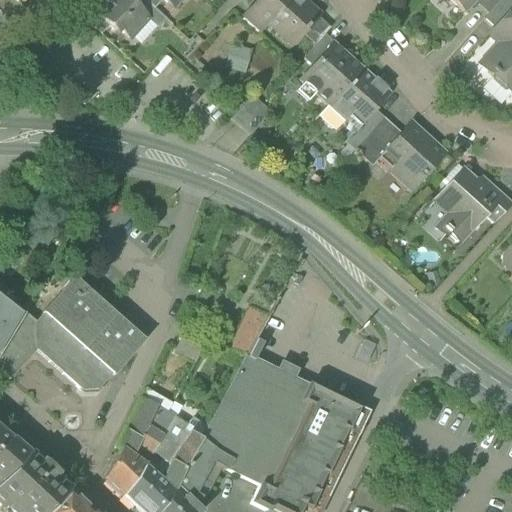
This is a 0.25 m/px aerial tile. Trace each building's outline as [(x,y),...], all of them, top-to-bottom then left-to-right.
[(116,30),(128,40),(130,38),(146,20),(123,0),(110,0),(105,5),(101,2),(91,13),(107,28),(113,33),(116,30)] [(155,28),(156,29),(164,20),(153,10),(141,0),(123,0),(146,20),(155,28)] [(141,0),(153,10),(161,1),(159,0),(141,0)] [(258,0),(249,10),(286,43),(297,31),(300,34),(316,17),(317,16),(316,15),(315,15),(302,4),(303,3),(299,0),(258,0)] [(446,0),(463,15),(473,3),(476,0),(446,0)] [(476,0),(473,3),(486,16),(500,0),(476,0)] [(511,0),(500,0),(486,16),(483,20),(495,30),(511,10),(511,0)] [(511,10),(495,30),(489,36),(498,45),(480,65),(488,73),(487,74),(491,78),(492,77),(511,93),(511,94),(511,10)] [(83,21),(100,36),(107,28),(91,13),(83,21)] [(300,34),(314,46),(322,36),(329,29),(316,17),(300,34)] [(146,20),(130,38),(139,46),(155,28),(146,20)] [(331,44),(322,36),(314,46),(302,59),(311,67),(331,44)] [(313,95),(326,107),(360,70),(349,60),(349,53),(342,53),(331,44),(311,67),(298,82),(302,85),(313,95)] [(251,51),(231,45),(223,68),(244,75),(251,51)] [(387,94),(360,70),(326,107),(343,122),(344,122),(347,118),(357,127),(373,110),(387,94)] [(492,77),(491,78),(480,91),(498,107),(511,93),(492,77)] [(306,102),(313,95),(302,85),(295,93),(306,102)] [(230,121),(240,129),(260,106),(250,98),(230,121)] [(269,114),(260,106),(240,129),(249,137),(269,114)] [(343,122),(326,107),(317,117),(331,130),(337,129),(340,126),(343,122)] [(373,110),(357,127),(367,136),(383,119),(373,110)] [(367,136),(357,127),(347,118),(344,122),(343,122),(340,126),(350,135),(343,143),(353,152),(367,136)] [(399,134),(383,119),(367,136),(353,152),(365,163),(375,152),(379,156),(399,134)] [(397,184),(407,192),(442,154),(409,123),(399,134),(379,156),(393,169),(398,173),(397,184)] [(369,167),(379,156),(375,152),(365,163),(369,167)] [(388,175),(397,184),(398,173),(393,169),(388,175)] [(446,234),(458,245),(483,217),(492,225),(510,205),(482,180),(477,186),(461,171),(433,202),(447,214),(448,213),(452,216),(451,217),(441,228),(436,226),(435,225),(434,226),(435,227),(434,230),(441,233),(444,236),(446,234)] [(511,268),(511,245),(501,257),(501,264),(507,268),(511,268)] [(56,258),(66,265),(71,256),(61,250),(56,258)] [(71,281),(41,315),(110,376),(140,342),(71,281)] [(256,295),(249,309),(229,348),(228,348),(243,356),(244,357),(245,356),(265,318),(273,304),(256,295)] [(0,350),(20,317),(0,301),(0,350)] [(97,391),(110,376),(41,315),(33,324),(22,314),(20,317),(0,350),(0,373),(8,381),(29,357),(28,356),(34,351),(80,392),(97,391)] [(173,354),(194,364),(209,338),(186,327),(173,354)] [(245,359),(252,362),(253,360),(261,344),(254,341),(246,357),(245,359)] [(258,487),(265,490),(306,406),(299,403),(306,387),(298,382),(296,381),(272,370),(272,369),(270,368),(270,369),(253,360),(252,362),(245,359),(246,357),(245,357),(244,357),(243,356),(203,431),(198,440),(215,453),(229,462),(225,470),(240,478),(242,479),(258,487)] [(306,406),(265,490),(276,495),(300,507),(310,511),(316,511),(345,455),(340,442),(355,412),(355,410),(335,400),(333,399),(333,400),(328,397),(329,394),(315,387),(313,390),(306,387),(299,403),(306,406)] [(139,400),(165,415),(165,414),(171,405),(145,389),(139,400)] [(102,479),(122,497),(141,469),(143,465),(131,457),(138,444),(151,453),(173,419),(165,414),(165,415),(139,400),(115,449),(117,450),(117,449),(119,450),(118,451),(114,459),(102,479)] [(151,453),(168,465),(168,464),(181,471),(198,440),(203,431),(199,428),(196,427),(193,427),(189,430),(173,419),(151,453)] [(7,440),(0,447),(0,479),(26,454),(8,439),(7,440)] [(197,511),(193,508),(187,502),(192,494),(199,480),(209,463),(215,453),(198,440),(181,471),(169,492),(170,493),(156,511),(197,511)] [(215,453),(209,463),(219,469),(224,471),(225,470),(229,462),(215,453)] [(26,454),(0,479),(0,511),(1,511),(48,511),(68,493),(64,489),(59,494),(25,463),(30,457),(26,454)] [(59,494),(64,489),(30,457),(25,463),(59,494)] [(209,486),(219,469),(209,463),(199,480),(209,486)] [(169,492),(181,471),(168,464),(168,465),(159,480),(164,482),(162,486),(169,492)] [(162,486),(141,469),(122,497),(131,505),(130,506),(136,511),(156,511),(170,493),(169,492),(162,486)] [(192,494),(199,498),(201,500),(209,486),(199,480),(192,494)] [(264,511),(268,511),(276,495),(265,490),(258,487),(252,498),(249,504),(264,511)] [(48,511),(88,511),(68,493),(48,511)] [(199,498),(192,494),(187,502),(193,508),(199,498)] [(271,511),(297,511),(300,507),(276,495),(268,511),(271,511)]
